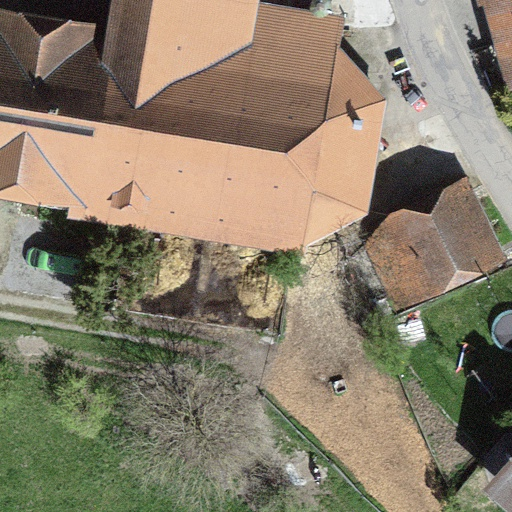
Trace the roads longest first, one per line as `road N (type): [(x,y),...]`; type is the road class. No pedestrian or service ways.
road 1 (track): [(409,511),(244,354),(0,305)]
road 2 (unclassified): [(511,184),(461,101),(419,0)]
